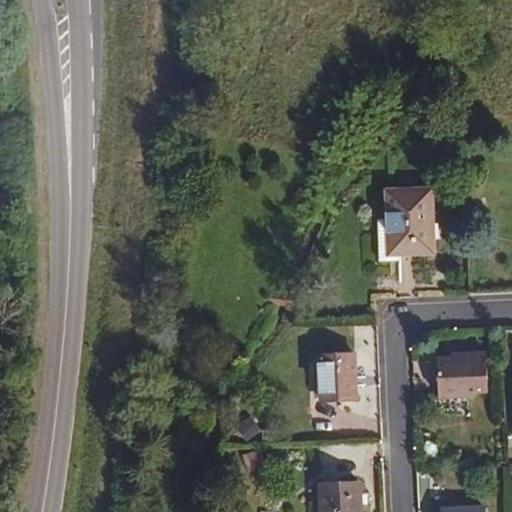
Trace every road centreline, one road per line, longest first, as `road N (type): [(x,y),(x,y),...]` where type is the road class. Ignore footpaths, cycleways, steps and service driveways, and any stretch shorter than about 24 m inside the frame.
road 1 (secondary): [(42,511),(69,276),(61,13)]
road 2 (residential): [(511,311),(429,314),(394,340),(403,511)]
